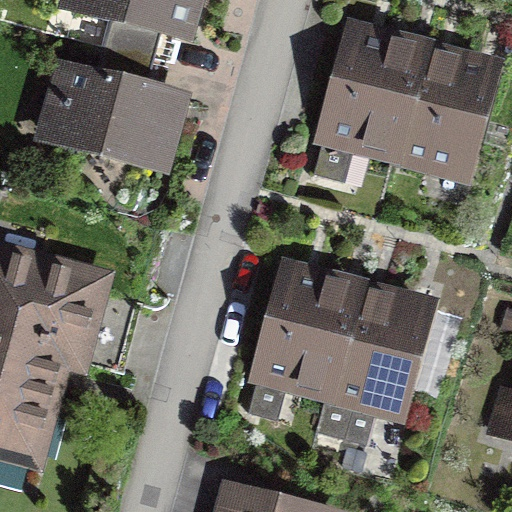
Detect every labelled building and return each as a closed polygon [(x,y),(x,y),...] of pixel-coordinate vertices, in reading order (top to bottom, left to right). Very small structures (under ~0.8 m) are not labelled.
[(194,0),(77,0),(75,10),(113,20),(105,48),(166,64),(173,36),(184,39),(194,0)] [(423,52),(353,34),(325,136),(395,155),(423,52)] [(97,76),(71,69),(51,141),(160,171),(180,100),(158,94),(166,64),(105,48),(97,76)] [(423,52),(395,155),(464,174),(492,71),(423,52)] [(100,285),(0,256),(0,341),(55,356),(78,363),(100,285)] [(357,291),(287,272),(259,376),(329,395),(357,291)] [(427,310),(357,291),(329,395),(399,414),(427,310)] [(511,312),(507,312),(502,329),(511,331),(511,312)] [(55,356),(0,341),(0,449),(33,458),(51,394),(45,392),(55,356)] [(303,511),(233,494),(227,511),(303,511)]
